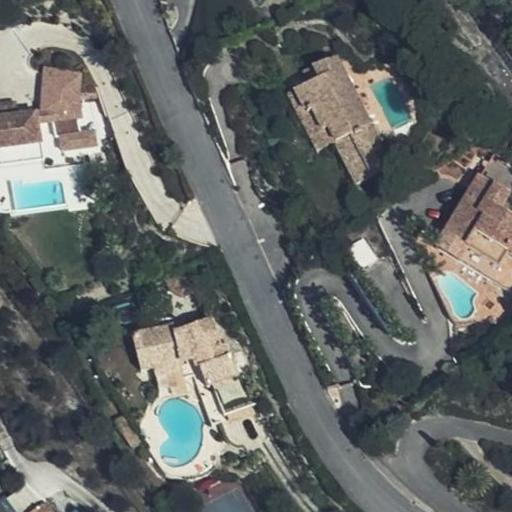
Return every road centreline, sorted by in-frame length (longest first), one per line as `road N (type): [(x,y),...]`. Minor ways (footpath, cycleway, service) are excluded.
road 1 (residential): [(138,0),(256,287),(318,403),(415,511)]
road 2 (unknown): [(511,438),(449,419),(430,430),(429,455),(467,511)]
